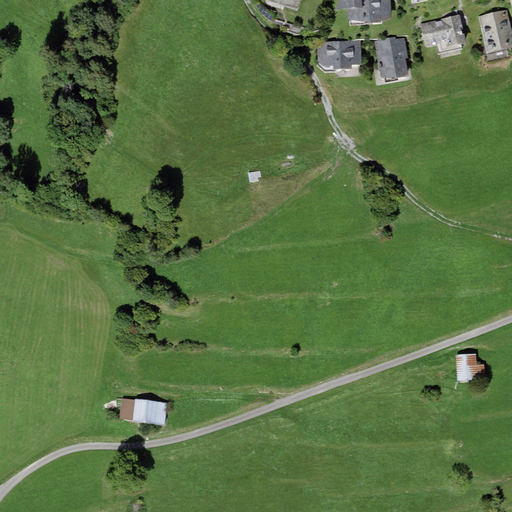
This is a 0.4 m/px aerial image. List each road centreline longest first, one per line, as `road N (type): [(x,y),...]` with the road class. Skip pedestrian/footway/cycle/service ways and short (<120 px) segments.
road 1 (track): [(511,315),(150,446),(65,452),(0,500)]
road 2 (track): [(251,0),(322,76),(342,134),(438,208),(511,232)]
